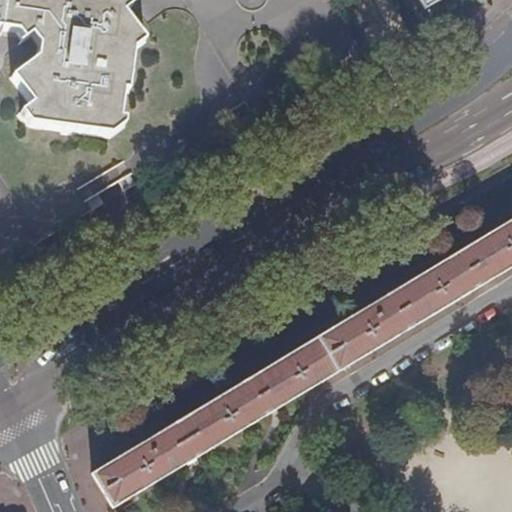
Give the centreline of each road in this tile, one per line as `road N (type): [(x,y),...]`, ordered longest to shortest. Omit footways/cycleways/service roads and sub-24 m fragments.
road 1 (primary): [(511,46),(418,117),(253,215),(172,245),(0,349)]
road 2 (primary): [(0,408),(511,101)]
